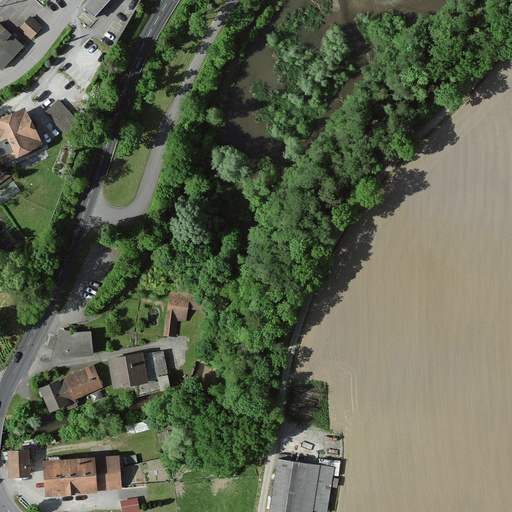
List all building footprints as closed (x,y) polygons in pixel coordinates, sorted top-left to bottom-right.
[(87,0),(80,8),(93,19),(109,0),(87,0)] [(24,17),(27,20),(18,31),(30,41),(41,29),(39,26),(48,15),(35,4),(24,17)] [(23,47),(0,26),(0,69),(1,71),(23,47)] [(75,121),(56,102),(43,115),(62,134),(75,121)] [(40,146),(22,110),(0,120),(0,165),(3,164),(40,146)] [(0,183),(8,178),(3,164),(0,165),(0,183)] [(15,182),(0,192),(0,203),(1,205),(21,190),(15,182)] [(207,297),(168,293),(164,336),(178,338),(179,320),(189,321),(189,313),(205,315),(207,297)] [(52,351),(49,361),(91,357),(90,333),(71,334),(59,332),(56,341),(50,338),(47,350),(52,351)] [(141,354),(108,359),(112,391),(147,385),(146,375),(164,372),(161,354),(141,357),(141,354)] [(76,405),(74,400),(101,388),(92,367),(38,390),(49,416),(76,405)] [(26,452),(5,452),(6,478),(26,478),(26,452)] [(118,457),(40,464),(43,497),(121,490),(118,457)] [(326,511),(333,470),(277,462),(269,511),(312,511),(315,511),(326,511)] [(121,498),(122,511),(140,509),(139,496),(121,498)]
